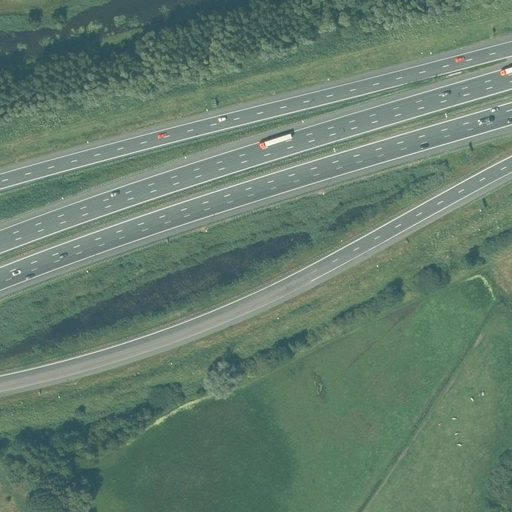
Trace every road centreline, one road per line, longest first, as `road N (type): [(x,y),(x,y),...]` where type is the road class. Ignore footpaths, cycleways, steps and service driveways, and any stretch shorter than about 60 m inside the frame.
road 1 (motorway): [(0,383),(136,347),(259,299),(511,165)]
road 2 (motorway): [(0,279),(511,110)]
road 3 (motorway): [(511,77),(0,242)]
road 4 (motorway): [(511,48),(0,181)]
road 5 (unclassified): [(0,447),(252,378),(465,268)]
